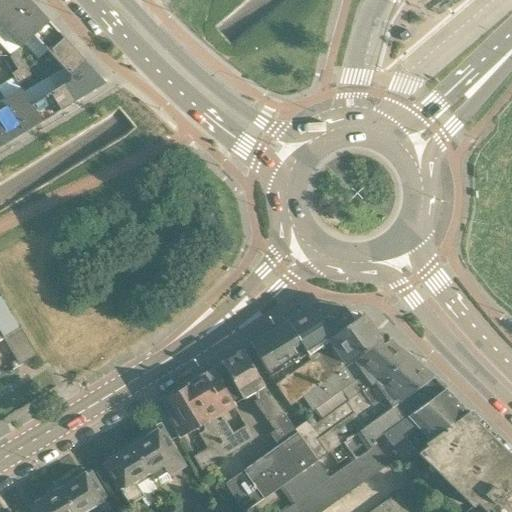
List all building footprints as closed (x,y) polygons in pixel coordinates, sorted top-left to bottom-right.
[(0,0),(0,14),(15,0),(0,0)] [(27,0),(15,0),(0,14),(0,26),(7,34),(35,8),(27,0)] [(35,8),(7,34),(20,49),(33,37),(32,36),(48,22),(48,21),(47,22),(35,8)] [(32,36),(33,37),(58,65),(74,51),(63,38),(48,22),(32,36)] [(401,44),(394,51),(398,56),(405,50),(401,44)] [(74,104),(105,85),(74,51),(58,65),(69,77),(68,82),(63,86),(74,104)] [(23,63),(17,53),(9,58),(15,67),(23,63)] [(23,63),(15,67),(17,71),(18,71),(25,83),(32,79),(23,63)] [(18,71),(17,71),(12,74),(19,87),(25,83),(18,71)] [(63,86),(30,105),(30,106),(41,124),(59,113),(59,112),(74,104),(63,86)] [(4,100),(24,133),(40,124),(41,124),(30,106),(30,105),(21,90),(4,100)] [(24,133),(4,100),(0,103),(0,130),(8,143),(24,133)] [(0,319),(11,314),(0,295),(0,319)] [(288,325),(310,355),(360,318),(357,315),(317,307),(288,325)] [(11,314),(0,319),(0,341),(3,340),(19,367),(36,357),(11,314)] [(310,355),(269,381),(289,408),(320,386),(368,351),(372,354),(387,341),(380,335),(375,339),(360,318),(310,355)] [(269,381),(310,355),(288,325),(250,348),(269,381)] [(320,386),(289,408),(296,417),(309,408),(312,412),(341,391),(348,401),(407,359),(387,341),(372,354),(368,351),(320,386)] [(318,461),(294,429),(264,388),(242,353),(221,366),(241,401),(253,394),(257,400),(254,402),(274,431),(269,435),(278,447),(243,473),(225,485),(241,511),(246,511),(263,501),(282,487),(318,461)] [(339,446),(432,380),(408,359),(348,401),(315,424),(310,417),(294,429),(318,461),(339,446)] [(186,387),(227,455),(252,440),(245,429),(232,437),(224,423),(220,425),(215,424),(213,420),(234,407),(212,372),(186,387)] [(373,442),(382,435),(444,391),(432,380),(339,446),(352,462),(357,458),(366,452),(375,446),(373,442)] [(227,455),(186,387),(160,402),(182,438),(202,426),(204,430),(203,435),(199,437),(207,451),(194,459),(201,471),(227,455)] [(444,391),(382,435),(404,464),(421,451),(466,413),(444,391)] [(511,456),(466,413),(421,451),(477,511),(488,511),(511,491),(511,456)] [(130,444),(151,479),(163,471),(166,477),(182,468),(160,431),(157,428),(149,433),(151,436),(146,440),(143,436),(130,444)] [(151,479),(130,444),(115,452),(118,456),(104,465),(128,505),(142,497),(137,487),(151,479)] [(375,446),(366,452),(380,472),(389,465),(375,446)] [(366,452),(357,458),(371,478),(380,472),(366,452)] [(357,458),(352,462),(348,465),(362,484),(371,478),(357,458)] [(318,461),(282,487),(293,503),(295,502),(304,496),(313,490),(322,483),(330,477),(318,461)] [(362,484),(348,465),(339,471),(353,490),(362,484)] [(353,490),(339,471),(330,477),(344,497),(353,490)] [(58,487),(72,511),(94,511),(106,505),(87,474),(74,483),(72,479),(58,487)] [(330,477),(322,483),(335,503),(344,497),(330,477)] [(322,483),(313,490),(326,509),(335,503),(322,483)] [(72,511),(58,487),(43,496),(46,499),(32,508),(34,511),(72,511)] [(405,488),(396,495),(408,511),(412,511),(419,507),(405,488)] [(313,490),(304,496),(315,511),(322,511),(326,509),(313,490)] [(511,511),(511,491),(488,511),(511,511)] [(408,511),(396,495),(386,501),(394,511),(408,511)] [(315,511),(304,496),(295,502),(301,511),(315,511)] [(394,511),(386,501),(377,508),(379,511),(394,511)] [(301,511),(295,502),(293,503),(294,505),(287,510),(288,511),(301,511)]
